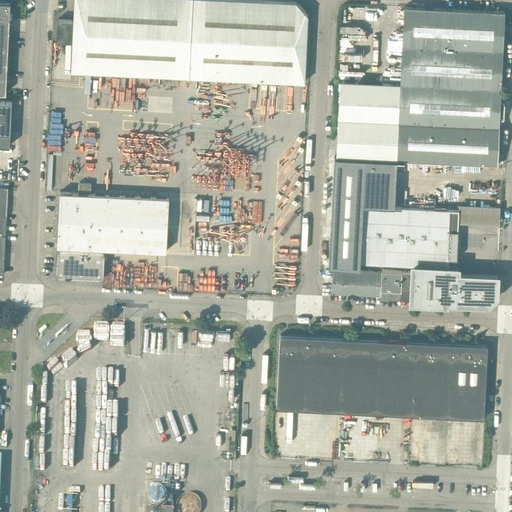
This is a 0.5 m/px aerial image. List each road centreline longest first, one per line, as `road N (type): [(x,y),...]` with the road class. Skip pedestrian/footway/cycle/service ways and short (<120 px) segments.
road 1 (unclassified): [(309,310),(325,0)]
road 2 (unclassified): [(27,297),(39,0)]
road 3 (unclassified): [(249,496),(502,506)]
road 4 (unclassified): [(503,476),(251,468)]
road 5 (unclassified): [(259,307),(27,297)]
road 6 (unclassified): [(15,511),(27,297)]
road 7 (unclassified): [(511,321),(309,310)]
road 8 (unclassified): [(251,468),(259,307)]
road 9 (unclassified): [(503,476),(511,321)]
